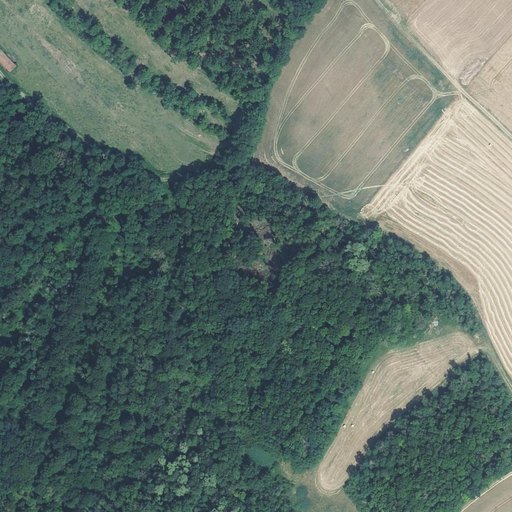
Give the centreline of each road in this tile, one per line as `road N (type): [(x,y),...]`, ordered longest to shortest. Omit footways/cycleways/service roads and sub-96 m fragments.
road 1 (track): [(0,70),(141,177),(219,169),(235,153),(302,0)]
road 2 (track): [(511,137),(374,0)]
